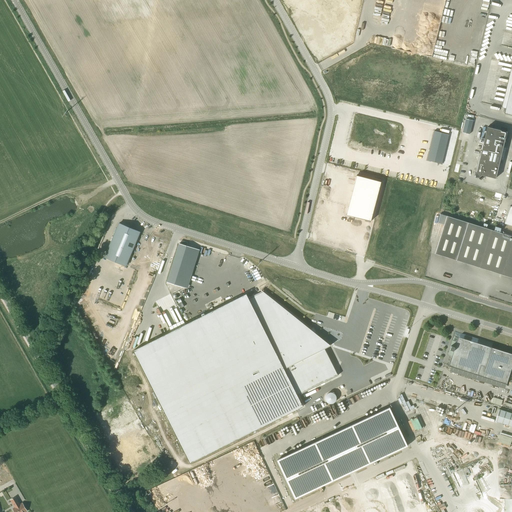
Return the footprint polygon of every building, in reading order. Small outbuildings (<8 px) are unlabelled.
[(511,64),(511,65),(501,108),(505,109),(504,114),(511,115),(511,64)] [(487,127),(476,174),(479,178),(482,175),(496,179),(507,132),(487,127)] [(434,132),(427,161),(442,165),(449,136),(434,132)] [(357,177),(346,216),(371,222),(381,183),(357,177)] [(444,225),(435,254),(511,278),(511,236),(440,214),(438,223),(444,225)] [(119,224),(105,258),(126,266),(140,232),(119,224)] [(179,244),(167,282),(182,287),(194,248),(179,244)] [(332,382),(319,354),(314,357),(308,343),(313,341),(309,333),(305,334),(262,295),(245,303),(240,292),(126,346),(180,460),(294,406),(291,401),(332,382)] [(449,349),(447,355),(452,356),(449,366),(506,384),(511,366),(511,354),(491,348),(493,343),(478,339),(455,332),(452,340),(450,346),(455,347),(454,351),(449,349)] [(295,498),(407,446),(389,407),(277,460),(295,498)] [(511,413),(501,410),(497,422),(511,426),(511,413)] [(135,411),(109,424),(114,436),(141,423),(135,411)] [(123,453),(142,445),(134,427),(115,436),(123,453)] [(147,452),(121,465),(125,473),(151,460),(147,452)] [(24,511),(27,511),(23,503),(20,505),(20,504),(18,500),(16,497),(11,500),(12,503),(15,508),(13,509),(14,511),(24,511)]
